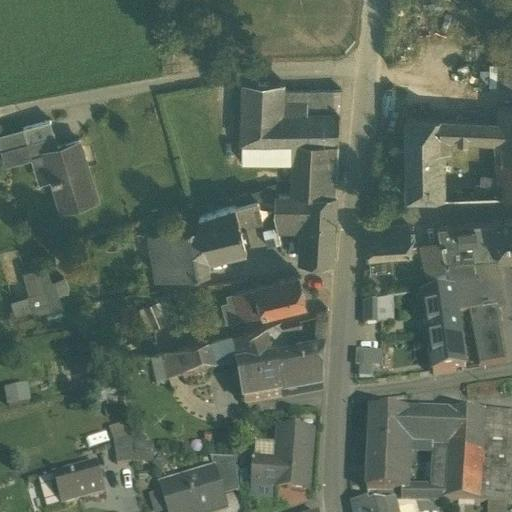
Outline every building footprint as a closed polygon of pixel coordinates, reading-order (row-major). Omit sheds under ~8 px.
[(511,67),(503,68),(503,84),(511,84),(511,67)] [(283,84),(243,83),(240,144),(242,144),(294,145),(338,146),(340,114),(307,115),(307,105),(283,106),(283,84)] [(511,102),(499,103),(500,121),(500,143),(502,195),(511,194),(511,102)] [(440,119),(405,117),(406,164),(408,199),(442,198),(441,155),(440,138),(440,119)] [(448,138),(485,138),(487,138),(487,142),(500,143),(500,121),(485,121),(440,119),(440,138),(441,151),(448,151),(448,138)] [(50,120),(23,128),(27,143),(31,156),(43,153),(43,152),(58,147),(50,120)] [(58,147),(43,152),(43,153),(61,211),(97,200),(79,141),(58,147)] [(27,143),(0,150),(4,164),(31,156),(27,143)] [(294,145),(242,144),(242,164),(293,165),(294,145)] [(338,146),(294,145),(293,165),(291,196),(306,196),(335,196),(338,146)] [(291,196),(274,196),(274,213),(277,230),(304,229),(306,196),(291,196)] [(335,196),(306,196),(304,229),(303,264),(331,265),(335,196)] [(262,221),(257,200),(235,206),(240,227),(262,221)] [(235,206),(198,218),(200,225),(201,225),(207,261),(246,252),(240,227),(235,206)] [(511,219),(496,221),(498,258),(511,256),(511,219)] [(496,221),(437,227),(441,243),(445,261),(470,260),(498,258),(496,221)] [(200,225),(152,233),(160,279),(209,271),(207,261),(201,225),(200,225)] [(409,226),(369,229),(367,229),(370,271),(371,271),(372,272),(391,270),(390,256),(410,254),(409,226)] [(441,243),(423,247),(431,283),(449,279),(445,261),(441,243)] [(470,260),(445,261),(449,279),(452,291),(453,291),(457,314),(469,312),(481,310),(470,260)] [(16,318),(62,305),(59,293),(69,290),(65,275),(51,278),(48,267),(23,274),(28,294),(11,299),(16,318)] [(297,278),(258,287),(257,287),(257,289),(264,314),(305,304),(304,302),(298,278),(298,277),(297,277),(297,278)] [(257,289),(234,294),(240,318),(239,319),(240,320),(264,314),(257,289)] [(452,291),(422,296),(433,375),(465,370),(458,325),(459,325),(457,314),(453,291),(452,291)] [(388,298),(364,303),(364,324),(389,322),(388,298)] [(156,302),(144,307),(153,328),(165,323),(156,302)] [(498,307),(482,309),(482,310),(481,310),(469,312),(480,367),(507,363),(498,307)] [(326,311),(316,314),(316,340),(325,340),(328,313),(326,311)] [(298,319),(282,323),(284,333),(301,329),(298,319)] [(282,323),(267,327),(275,356),(279,355),(278,350),(287,348),(284,333),(282,323)] [(267,327),(232,336),(237,364),(275,356),(267,327)] [(203,342),(177,349),(185,379),(210,372),(203,342)] [(279,355),(275,356),(282,394),(323,387),(325,346),(279,355)] [(372,377),(372,365),(381,365),(381,350),(357,349),(356,376),(372,377)] [(275,356),(237,364),(239,377),(234,378),(235,389),(241,388),(244,403),(282,394),(275,356)] [(11,404),(31,402),(29,385),(9,388),(11,404)] [(418,411),(371,409),(369,444),(407,446),(417,446),(418,411)] [(485,414),(418,411),(417,446),(447,448),(483,449),(485,416),(485,414)] [(511,416),(485,416),(483,449),(482,492),(481,504),(511,504),(511,416)] [(280,429),(277,461),(255,460),(253,486),(278,487),(307,490),(312,431),(280,429)] [(131,439),(113,445),(117,468),(134,466),(131,439)] [(407,446),(369,444),(367,491),(369,492),(403,493),(404,489),(407,446)] [(483,449),(447,448),(445,491),(482,492),(483,449)] [(234,459),(209,458),(213,470),(215,469),(224,496),(239,492),(234,459)] [(96,466),(53,478),(61,506),(61,507),(104,495),(96,466)] [(213,470),(186,478),(188,485),(162,493),(167,511),(216,511),(213,499),(224,496),(215,469),(213,470)] [(61,506),(53,478),(39,482),(47,511),(61,506)] [(278,487),(253,486),(252,498),(277,499),(278,487)] [(445,491),(404,489),(403,493),(402,502),(438,503),(445,503),(445,491)] [(482,492),(445,491),(445,503),(481,504),(482,492)] [(403,493),(369,492),(368,503),(370,505),(396,502),(396,503),(402,503),(402,502),(403,493)] [(396,502),(370,505),(368,503),(368,502),(352,503),(353,511),(398,511),(396,503),(396,502)] [(402,502),(402,503),(396,503),(398,511),(437,511),(438,503),(402,502)]
